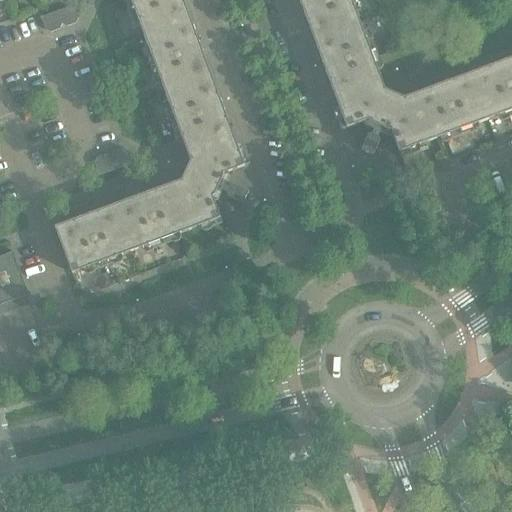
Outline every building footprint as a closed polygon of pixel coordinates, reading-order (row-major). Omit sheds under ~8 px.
[(129,0),(141,30),(188,12),(183,0),(129,0)] [(351,0),(299,0),(318,51),(364,34),(351,0)] [(74,6),(41,18),(46,31),(51,34),(60,31),(62,26),(67,28),(76,25),(79,19),(74,6)] [(219,96),(188,12),(141,30),(172,113),(219,96)] [(399,154),(440,139),(478,125),(461,79),(404,100),(395,95),(385,91),(364,34),(318,51),(347,129),(363,123),(365,128),(374,132),(372,136),(368,137),(361,152),(373,157),(375,152),(379,142),(378,138),(379,137),(380,134),(389,138),(393,137),(399,154)] [(511,112),(511,59),(461,79),(478,125),(511,112)] [(172,113),(179,132),(191,163),(182,182),(127,202),(144,248),(221,219),(215,203),(218,202),(222,193),(226,194),(228,198),(243,205),(248,194),(233,186),(229,188),(226,186),(230,177),(228,173),(245,167),(219,96),(172,113)] [(100,176),(125,167),(132,164),(128,152),(122,150),(113,153),(111,158),(106,156),(97,159),(95,164),(100,176)] [(73,275),(144,248),(127,202),(56,229),(73,275)] [(0,306),(29,297),(30,297),(13,251),(12,251),(12,252),(0,256),(0,306)]
